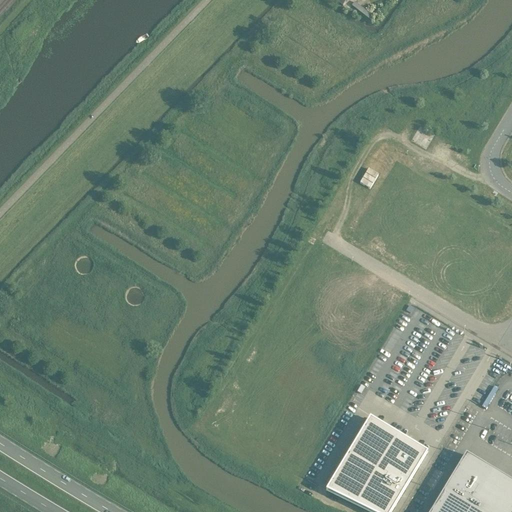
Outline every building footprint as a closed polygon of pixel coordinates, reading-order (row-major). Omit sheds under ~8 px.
[(426,149),(435,134),(420,125),(411,140),(426,149)] [(379,175),(369,169),(360,183),(370,189),(379,175)] [(511,253),(387,178),(358,227),(495,310),(511,282),(511,253)] [(120,401),(125,394),(100,377),(98,381),(100,383),(90,397),(102,406),(105,402),(120,413),(126,405),(120,401)] [(369,511),(392,511),(428,453),(371,419),(328,491),(369,511)] [(511,511),(511,482),(466,455),(431,511),(511,511)]
